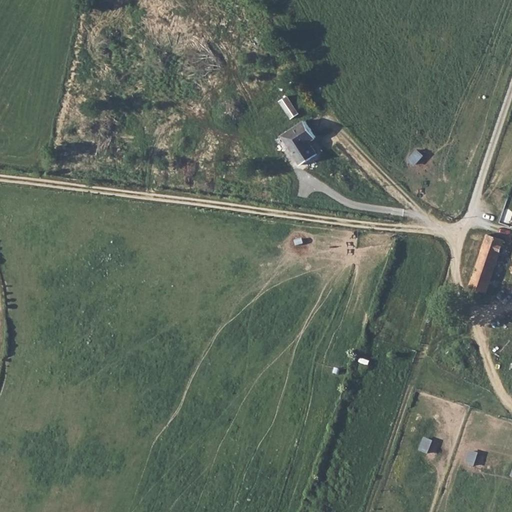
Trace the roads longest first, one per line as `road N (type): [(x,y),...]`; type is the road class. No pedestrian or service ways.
road 1 (track): [(457,239),(0,183)]
road 2 (track): [(511,408),(499,397),(455,274),(457,239),(511,83)]
